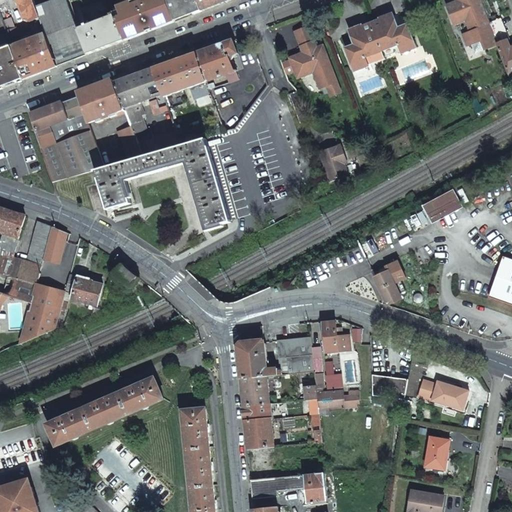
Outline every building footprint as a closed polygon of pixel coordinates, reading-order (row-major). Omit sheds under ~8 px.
[(33,0),(17,0),(25,19),(30,22),(41,18),(36,6),(33,0)] [(69,9),(65,0),(55,0),(36,6),(41,18),(46,34),(58,65),(87,54),(77,29),(69,9)] [(150,25),(152,30),(175,21),(167,0),(150,0),(142,3),(150,25)] [(167,0),(175,21),(203,11),(198,0),(167,0)] [(198,0),(203,11),(230,0),(198,0)] [(481,0),(460,0),(449,5),(456,23),(468,19),(472,29),(465,32),(470,46),(483,40),(487,49),(500,44),(499,43),(494,31),(481,0)] [(0,8),(2,13),(7,28),(7,29),(17,26),(8,2),(6,3),(0,4),(0,8)] [(142,3),(141,3),(119,11),(127,34),(150,25),(142,3)] [(400,27),(394,12),(381,16),(382,18),(373,21),(384,50),(400,44),(403,52),(417,47),(409,24),(400,27)] [(125,40),(116,15),(77,29),(87,54),(125,40)] [(384,50),(373,21),(363,25),(363,24),(350,28),(357,44),(347,48),(356,70),(370,65),(366,57),(384,50)] [(17,26),(7,29),(10,37),(19,34),(17,26)] [(318,47),(310,26),(296,32),(305,53),(291,58),(299,79),(315,72),(322,88),(329,86),(339,82),(324,44),(318,47)] [(46,34),(13,46),(25,78),(58,65),(46,34)] [(198,52),(208,80),(227,74),(229,81),(240,78),(231,55),(239,52),(234,39),(198,52)] [(500,44),(511,74),(511,46),(511,47),(509,39),(499,43),(500,44)] [(0,87),(25,78),(13,46),(0,50),(0,87)] [(168,94),(208,80),(198,52),(156,67),(164,93),(166,97),(169,105),(171,104),(173,101),(172,96),(168,94)] [(164,93),(156,67),(116,82),(127,112),(132,126),(143,156),(180,146),(176,131),(155,136),(156,139),(152,140),(143,114),(146,113),(142,101),(153,97),(164,93)] [(112,118),(127,112),(116,82),(80,95),(82,100),(90,122),(97,120),(98,122),(105,120),(105,119),(111,116),(112,118)] [(333,96),(343,92),(339,82),(329,86),(333,96)] [(170,110),(169,105),(166,97),(150,102),(155,115),(170,110)] [(64,101),(32,113),(44,148),(56,182),(97,170),(106,167),(93,130),(90,122),(82,100),(66,106),(64,101)] [(143,156),(132,126),(119,131),(130,160),(143,156)] [(182,145),(180,146),(143,156),(130,160),(106,167),(97,170),(110,209),(132,202),(125,178),(189,160),(209,227),(232,220),(208,138),(188,144),(182,145)] [(348,158),(342,143),(320,151),(331,180),(350,173),(346,164),(345,159),(348,158)] [(451,188),(421,205),(431,223),(462,206),(451,188)] [(0,206),(0,229),(7,232),(5,241),(0,239),(0,253),(14,258),(27,215),(0,206)] [(0,291),(4,293),(33,301),(38,284),(42,271),(53,229),(54,226),(39,220),(28,260),(24,259),(19,277),(0,271),(0,291)] [(53,229),(42,271),(56,275),(67,233),(53,229)] [(491,297),(511,303),(511,260),(503,258),(491,297)] [(384,272),(400,263),(398,260),(382,268),(384,272)] [(402,279),(407,277),(400,263),(384,272),(376,277),(390,305),(404,298),(401,293),(408,289),(402,279)] [(130,289),(141,278),(124,264),(115,275),(130,289)] [(67,291),(61,313),(67,314),(72,295),(73,295),(73,299),(99,306),(105,285),(78,277),(77,279),(71,277),(67,291)] [(28,319),(22,342),(57,327),(61,313),(67,291),(38,284),(33,301),(28,319)] [(327,355),(340,354),(340,353),(338,339),(338,330),(337,321),(324,323),(327,355)] [(241,379),(268,376),(263,326),(241,336),(242,341),(238,345),(241,379)] [(342,330),(338,330),(338,339),(340,353),(352,352),(351,337),(343,338),(342,330)] [(271,370),(271,376),(288,374),(292,374),(316,372),(315,365),(312,337),(280,341),(282,369),(271,370)] [(315,365),(316,372),(317,386),(317,388),(325,388),(323,365),(315,365)] [(375,396),(406,401),(410,382),(374,375),(375,396)] [(244,407),(271,404),(268,376),(241,379),(244,407)] [(49,424),(59,446),(165,400),(156,378),(141,384),(140,383),(133,386),(134,388),(106,399),(105,398),(98,401),(99,403),(71,415),(70,413),(63,416),(64,418),(49,424)] [(424,382),(424,383),(419,399),(465,414),(471,395),(439,384),(439,386),(424,382)] [(317,388),(317,386),(304,387),(306,401),(308,401),(318,400),(318,394),(317,388)] [(344,392),(318,394),(318,400),(320,414),(320,415),(330,414),(330,409),(345,407),(344,397),(344,392)] [(359,396),(344,397),(345,407),(358,406),(358,402),(360,401),(359,396)] [(320,414),(318,400),(308,401),(310,412),(315,412),(315,415),(320,414)] [(272,418),(271,404),(244,407),(245,421),(272,418)] [(203,408),(181,411),(190,511),(213,511),(213,507),(216,507),(215,500),(212,500),(210,470),(212,469),(211,461),(208,462),(206,431),(208,431),(207,423),(205,423),(203,408)] [(320,415),(320,414),(315,415),(313,415),(315,437),(318,437),(319,443),(323,443),(320,415)] [(275,447),(272,418),(245,421),(248,449),(275,447)] [(448,442),(429,438),(424,467),(442,471),(448,442)] [(326,474),(280,478),(251,481),(253,499),(278,497),(277,491),(306,489),(308,505),(329,504),(328,496),(326,474)] [(31,478),(0,487),(0,494),(1,496),(0,496),(0,501),(1,505),(4,504),(6,511),(42,511),(41,504),(37,505),(35,495),(38,494),(35,486),(33,486),(31,478)] [(437,499),(438,496),(413,492),(409,511),(442,511),(445,500),(437,499)] [(68,503),(78,511),(98,511),(78,493),(68,503)]
